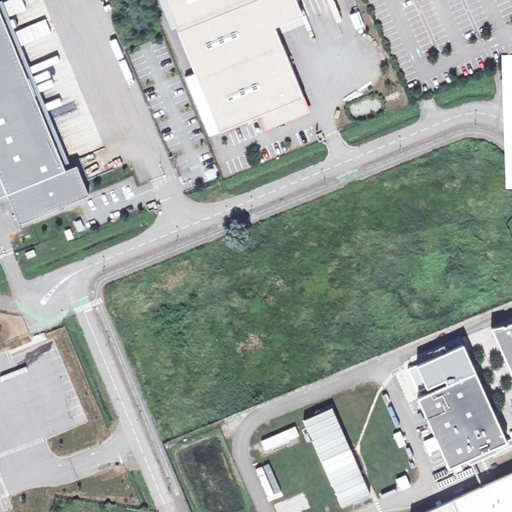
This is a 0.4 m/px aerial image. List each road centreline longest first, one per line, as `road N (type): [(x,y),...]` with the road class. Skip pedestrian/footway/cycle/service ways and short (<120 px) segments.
road 1 (unclassified): [(511,128),(478,113),(451,117),(68,274)]
road 2 (unclassified): [(68,274),(163,502)]
